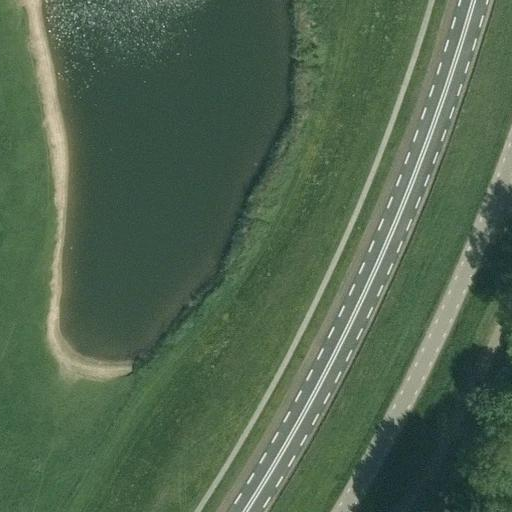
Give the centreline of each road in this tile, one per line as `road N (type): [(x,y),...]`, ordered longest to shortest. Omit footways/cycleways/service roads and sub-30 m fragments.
road 1 (primary): [(245,511),(366,286),(475,0)]
road 2 (unclassified): [(343,511),(463,279),(511,154)]
